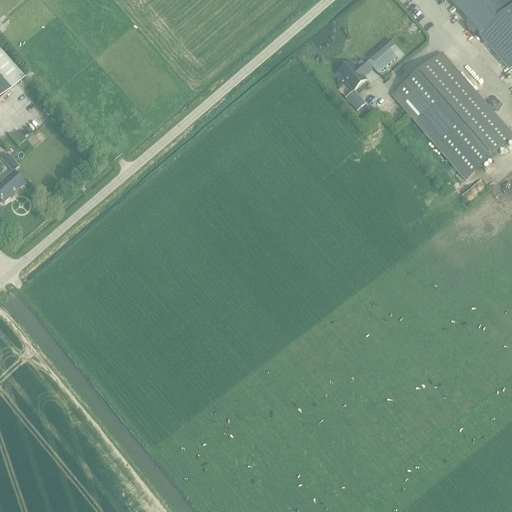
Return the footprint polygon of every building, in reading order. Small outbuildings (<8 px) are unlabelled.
[(448,0),(480,36),(510,10),(501,0),(448,0)] [(480,36),(509,69),(511,66),(511,7),(510,10),(480,36)] [(371,60),(366,65),(370,70),(372,68),(378,75),(397,59),(390,50),(394,46),(390,41),(370,58),(371,60)] [(0,100),(17,86),(27,77),(20,70),(0,48),(0,100)] [(465,179),(511,140),(511,137),(441,56),(392,96),(465,179)] [(358,66),(359,67),(356,70),(350,63),(338,74),(353,92),(366,81),(363,79),(372,72),(370,70),(366,65),(363,62),(358,66)] [(359,99),(351,106),(356,112),(364,105),(360,100),(359,99)] [(0,199),(4,205),(11,199),(12,199),(16,195),(15,194),(25,185),(14,173),(19,168),(8,155),(2,160),(13,173),(0,184),(0,199)]
